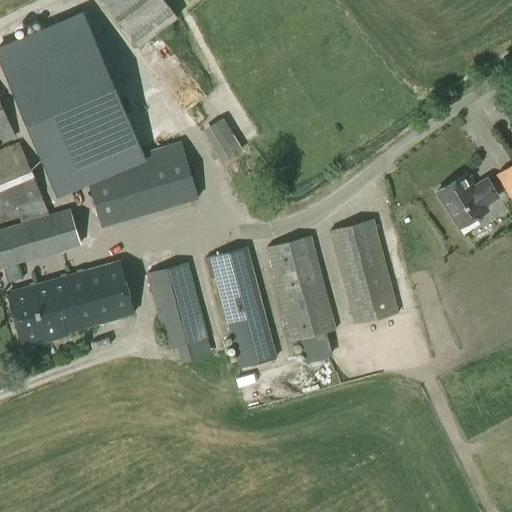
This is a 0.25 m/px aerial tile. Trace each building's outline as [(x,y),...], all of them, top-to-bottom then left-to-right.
[(177,17),(163,0),(102,0),(137,47),(177,17)] [(0,47),(0,62),(48,177),(138,139),(84,12),(0,47)] [(0,141),(14,136),(0,103),(0,141)] [(242,149),(223,117),(202,129),(222,161),(242,149)] [(101,227),(198,198),(180,140),(102,163),(105,173),(86,178),(101,227)] [(49,215),(19,142),(0,150),(0,220),(18,213),(21,223),(0,229),(0,267),(79,243),(69,209),(49,215)] [(511,194),(511,165),(499,174),(511,194)] [(473,186),(465,173),(436,191),(458,227),(487,209),(484,204),(498,196),(487,177),(473,186)] [(354,318),(397,307),(371,213),(328,225),(354,318)] [(290,335),(334,324),(309,230),(265,241),(290,335)] [(275,358),(246,246),(204,257),(209,278),(215,276),(239,367),(275,358)] [(24,349),(55,340),(54,334),(134,312),(119,259),(7,291),(22,344),(23,343),(24,349)] [(167,348),(207,338),(187,262),(147,272),(167,348)]
